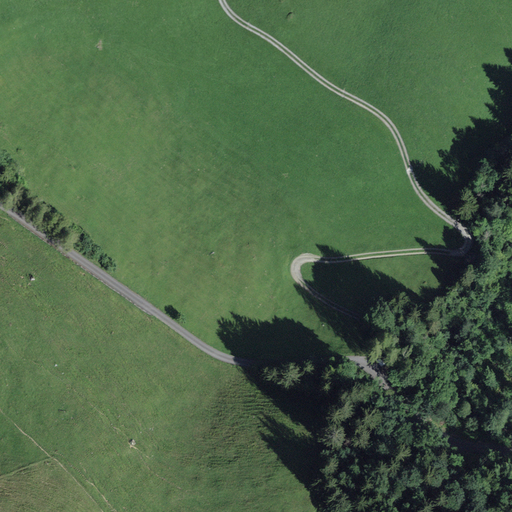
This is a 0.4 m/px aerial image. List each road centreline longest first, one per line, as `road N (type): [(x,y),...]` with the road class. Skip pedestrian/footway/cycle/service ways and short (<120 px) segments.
road 1 (track): [(412,414),(401,344),(326,303),(291,269),(298,259),(457,251),(466,244),(463,228),(424,201),(383,114),(224,0)]
road 2 (track): [(0,207),(239,363),(324,360),(374,368),(431,431),(511,453)]
road 3 (track): [(0,411),(100,511)]
